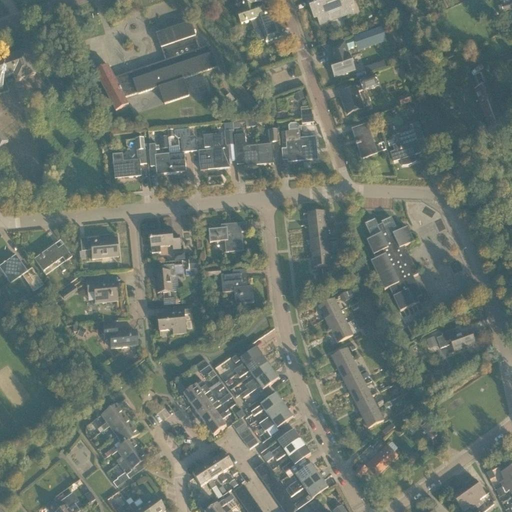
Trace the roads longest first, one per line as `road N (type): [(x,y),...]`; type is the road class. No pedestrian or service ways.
road 1 (residential): [(361,511),(311,418),(291,356),(266,198)]
road 2 (tertiary): [(507,365),(487,290),(446,201),(432,193),(349,192)]
road 3 (unclassified): [(349,192),(285,0)]
road 4 (residential): [(392,511),(511,427)]
road 5 (tertiary): [(266,198),(131,212)]
road 6 (tertiary): [(131,212),(0,219)]
